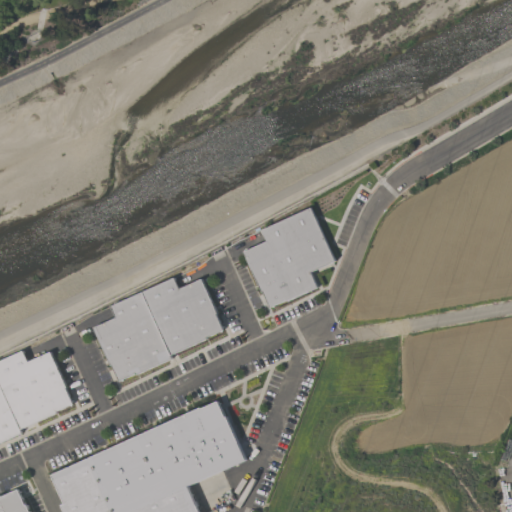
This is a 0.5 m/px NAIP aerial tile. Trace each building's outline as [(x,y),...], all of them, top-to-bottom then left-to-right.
[(262,230),(311,208),(335,262),(311,273),(318,288),(270,310),(244,252),(267,242),(262,230)] [(143,292),(175,278),(180,290),(202,280),(225,331),(172,355),(143,292)] [(143,292),(111,307),(116,318),(94,328),(118,383),(173,358),(172,355),(143,292)] [(0,383),(0,362),(24,351),(29,362),(51,352),(75,405),(21,430),(0,383)] [(0,383),(0,442),(22,432),(21,430),(0,383)] [(53,475),(219,400),(246,460),(188,486),(199,511),(64,511),(62,506),(66,504),(53,475)] [(0,511),(0,497),(20,488),(30,511),(0,511)]
